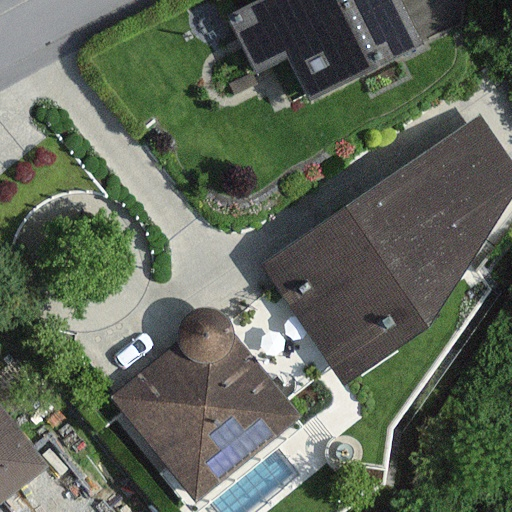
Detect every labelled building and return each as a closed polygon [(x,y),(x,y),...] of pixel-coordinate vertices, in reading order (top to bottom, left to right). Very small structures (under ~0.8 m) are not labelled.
[(401,0),(258,0),(226,16),(255,75),(272,66),(286,94),(302,87),(310,103),(424,47),(412,23),(401,0)] [(250,73),(228,84),(234,96),(256,85),(250,73)] [(511,162),(481,116),(261,265),(347,390),(432,332),(511,198),(511,162)] [(197,503),(302,417),(233,333),(231,324),(225,316),(217,310),(208,307),(198,308),(189,311),(183,318),(178,326),(176,335),(177,344),(111,398),(197,503)] [(19,358),(0,372),(0,387),(9,400),(36,380),(19,358)] [(0,406),(0,505),(49,467),(0,406)]
